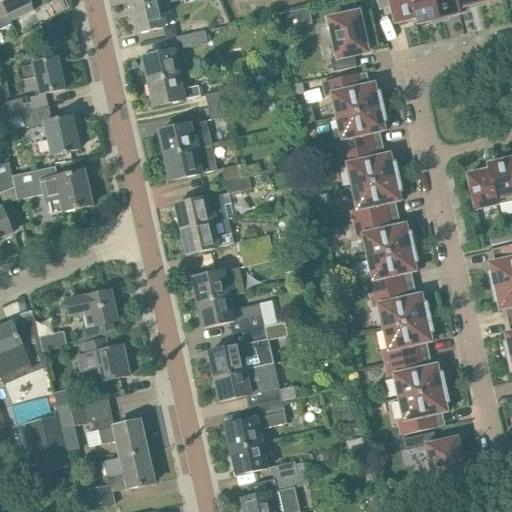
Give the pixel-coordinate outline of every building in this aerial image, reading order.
[(0,0),(0,30),(12,25),(11,23),(0,0)] [(0,0),(11,23),(34,11),(28,0),(0,0)] [(143,0),(130,3),(138,34),(163,29),(163,27),(160,16),(163,15),(169,14),(165,0),(143,0)] [(418,25),(412,0),(377,0),(380,10),(392,8),(395,24),(416,19),(418,25)] [(439,20),(434,0),(412,0),(418,25),(439,20)] [(434,0),(439,20),(460,15),(456,0),(434,0)] [(456,0),(460,15),(461,15),(459,9),(480,4),(478,0),(456,0)] [(312,24),(309,9),(278,16),(281,31),(312,24)] [(360,19),(359,13),(330,20),(338,59),(331,60),(333,73),(357,67),(354,56),(367,53),(363,30),(361,18),(360,19)] [(40,27),(19,39),(25,51),(29,48),(47,38),(40,27)] [(178,51),(208,44),(205,31),(175,38),(178,51)] [(148,83),(179,76),(173,51),(143,58),(148,83)] [(31,63),(16,67),(17,70),(19,82),(36,79),(40,96),(65,90),(58,59),(32,65),(31,63)] [(336,118),(383,107),(379,93),(377,94),(375,85),(361,88),(359,75),(323,83),(326,97),(332,95),(336,118)] [(148,83),(154,108),(200,98),(197,87),(182,91),(179,76),(148,83)] [(305,95),(302,84),(294,86),(296,96),(305,95)] [(235,89),(205,96),(208,108),(232,103),(238,102),(235,89)] [(22,99),(0,104),(0,117),(1,122),(23,115),(26,114),(22,99)] [(211,121),(235,116),(232,103),(208,108),(211,121)] [(26,114),(23,115),(23,117),(26,129),(43,125),(50,158),(59,156),(59,155),(79,151),(71,118),(53,122),(49,109),(49,107),(26,114)] [(315,123),(311,107),(297,110),(301,126),(315,123)] [(339,154),(374,146),(372,134),(385,131),(383,122),(386,122),(383,107),(336,118),(341,140),(336,141),(339,154)] [(212,146),(210,146),(207,133),(205,122),(159,132),(165,157),(212,146)] [(216,172),(214,162),(215,161),(212,146),(165,157),(170,182),(216,172)] [(352,188),(398,178),(395,164),(392,164),(390,155),(377,158),(374,146),(339,154),(342,167),(347,166),(352,188)] [(497,206),(511,202),(511,173),(509,160),(488,165),(497,206)] [(9,163),(0,166),(0,196),(4,207),(17,201),(14,189),(15,188),(13,177),(12,177),(9,163)] [(245,164),(221,170),(224,182),(248,177),(245,164)] [(475,211),(497,206),(488,165),(487,165),(488,171),(467,176),(475,211)] [(83,172),(57,177),(41,181),(39,171),(13,177),(15,188),(14,189),(17,201),(43,196),(45,204),(49,204),(52,215),(91,207),(83,172)] [(263,175),(255,177),(257,184),(264,183),(263,175)] [(227,194),(229,195),(251,190),(250,186),(248,177),(224,182),(227,194)] [(354,224),(389,216),(387,205),(400,202),(398,193),(401,192),(398,178),(352,188),(357,210),(351,211),(354,224)] [(222,195),(176,206),(181,231),(228,220),(235,219),(231,204),(224,205),(222,196),(222,195)] [(328,195),(318,197),(321,209),(331,206),(328,195)] [(0,240),(0,238),(12,233),(2,209),(0,204),(0,240),(0,241),(0,240)] [(368,258),(413,248),(410,234),(407,234),(405,225),(392,228),(389,216),(354,224),(357,238),(363,236),(368,258)] [(228,220),(181,231),(187,256),(233,246),(231,235),(232,235),(228,220)] [(505,243),(511,241),(511,232),(503,234),(505,243)] [(491,247),(505,243),(503,234),(488,238),(491,247)] [(241,257),(272,250),(269,236),(238,243),(241,257)] [(492,288),(511,283),(511,246),(500,249),(503,261),(489,264),(491,274),(488,274),(492,288)] [(370,294),(405,287),(402,275),(416,272),(414,263),(416,262),(413,248),(368,258),(372,280),(367,281),(370,294)] [(243,269),(274,262),(272,250),(241,257),(243,269)] [(245,293),(242,280),(240,270),(192,279),(198,304),(245,293)] [(332,277),(319,280),(322,294),(335,290),(332,277)] [(511,283),(492,288),(495,303),(497,302),(499,311),(511,308),(511,283)] [(383,328),(429,318),(425,304),(423,305),(421,296),(407,298),(405,287),(370,294),(373,308),(379,306),(383,328)] [(95,327),(117,322),(110,292),(88,297),(88,298),(66,303),(70,317),(84,313),(87,329),(95,326),(95,327)] [(231,311),(229,298),(245,294),(245,293),(198,304),(203,329),(230,324),(232,336),(264,328),(259,305),(231,311)] [(386,365),(420,357),(418,345),(431,342),(429,333),(432,333),(429,318),(383,328),(388,351),(383,352),(386,365)] [(38,333),(25,336),(25,337),(18,338),(13,324),(0,329),(0,375),(2,381),(45,364),(43,355),(44,355),(43,352),(40,337),(39,337),(38,333)] [(264,328),(232,336),(234,347),(209,353),(214,378),(273,365),(264,328)] [(43,352),(67,347),(64,332),(40,337),(43,352)] [(348,347),(345,336),(331,339),(333,350),(348,347)] [(103,383),(129,377),(123,347),(109,351),(106,339),(82,345),(85,358),(78,359),(81,374),(100,369),(103,383)] [(399,399),(444,389),(441,375),(438,375),(436,366),(423,369),(420,357),(386,365),(389,378),(394,377),(399,399)] [(273,365),(214,378),(220,403),(246,398),(249,409),(296,398),(294,387),(278,391),(273,365)] [(79,388),(54,394),(57,410),(83,405),(79,388)] [(404,421),(396,423),(399,437),(437,428),(434,416),(443,414),(447,413),(445,404),(448,403),(444,389),(399,399),(404,421)] [(251,421),(225,426),(231,452),(263,444),(260,431),(287,425),(284,413),(283,414),(282,406),(297,403),(296,398),(249,409),(251,421)] [(86,417),(83,405),(57,410),(67,453),(81,450),(76,428),(93,423),(95,432),(98,431),(102,445),(117,442),(121,458),(103,462),(104,463),(147,453),(139,422),(115,427),(111,412),(86,417)] [(356,420),(358,415),(356,409),(351,407),(345,408),(342,414),(345,421),(351,422),(356,420)] [(57,417),(25,425),(38,476),(69,468),(57,417)] [(6,429),(0,431),(0,446),(11,442),(6,429)] [(456,441),(437,445),(436,445),(434,433),(403,439),(405,452),(425,447),(433,487),(465,480),(456,441)] [(350,455),(367,451),(364,438),(347,442),(350,455)] [(386,450),(384,441),(373,443),(375,452),(386,450)] [(231,452),(237,477),(268,469),(263,444),(231,452)] [(112,494),(154,484),(147,453),(104,463),(107,477),(103,477),(105,487),(85,492),(89,511),(114,506),(112,494)] [(295,462),(271,468),(274,481),(298,475),(295,462)] [(244,511),(300,511),(295,489),(309,485),(306,473),(298,475),(274,481),(276,493),(242,500),(244,511)] [(389,506),(390,511),(411,511),(410,508),(409,501),(389,506)]
